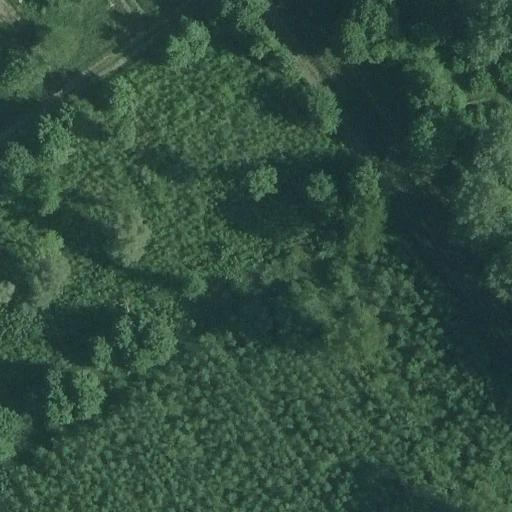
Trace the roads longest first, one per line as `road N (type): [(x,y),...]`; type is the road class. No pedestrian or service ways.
road 1 (track): [(248,0),(511,367)]
road 2 (track): [(216,0),(0,154)]
